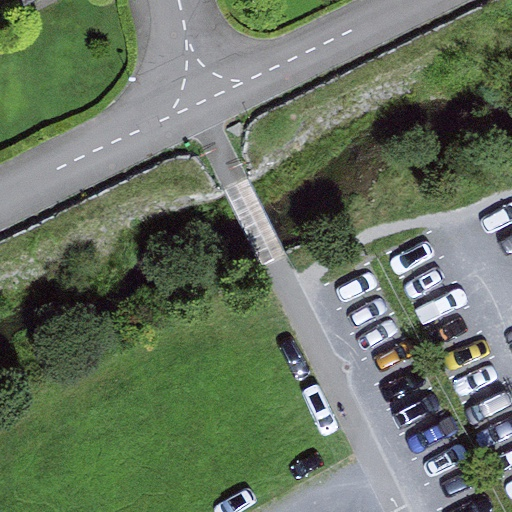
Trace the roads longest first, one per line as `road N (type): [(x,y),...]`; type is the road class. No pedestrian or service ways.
road 1 (residential): [(214,93),(0,199)]
road 2 (residential): [(418,0),(214,93)]
